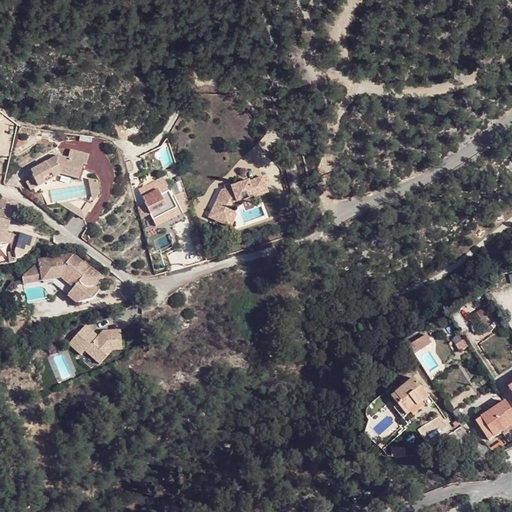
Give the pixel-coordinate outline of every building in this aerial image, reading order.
[(62,175),(78,179),(82,166),(86,167),(88,158),(72,154),(70,162),(58,159),(45,165),(31,172),(38,187),(46,183),(42,177),(50,173),(53,180),(62,175)] [(42,177),(46,183),(53,180),(50,173),(42,177)] [(221,189),(206,214),(218,221),(226,208),(229,201),(233,200),(233,201),(250,195),(251,196),(265,191),(260,175),(246,180),(245,179),(227,186),(228,187),(221,189)] [(30,191),(38,187),(34,179),(26,183),(30,191)] [(98,197),(98,180),(89,180),(90,197),(98,197)] [(158,226),(167,222),(183,215),(178,206),(174,207),(168,194),(161,198),(157,188),(153,190),(152,187),(144,191),(144,193),(140,195),(142,200),(143,199),(146,205),(144,206),(155,228),(158,226)] [(0,217),(12,220),(14,212),(16,212),(18,205),(0,199),(0,209),(0,217)] [(226,208),(218,221),(224,225),(232,211),(226,208)] [(0,217),(0,227),(9,230),(12,220),(0,217)] [(9,230),(0,227),(0,246),(12,244),(15,234),(9,232),(9,230)] [(70,256),(35,267),(38,277),(48,274),(50,280),(58,278),(63,282),(71,288),(68,292),(80,302),(91,299),(96,291),(90,286),(89,288),(88,288),(87,288),(86,289),(83,287),(88,280),(93,284),(99,277),(80,263),(79,263),(70,256)] [(19,290),(50,280),(48,274),(38,277),(35,267),(18,285),(19,290)] [(71,288),(63,282),(57,290),(76,304),(80,302),(68,292),(71,288)] [(85,324),(68,343),(80,354),(84,350),(98,364),(112,349),(121,349),(120,330),(103,331),(98,336),(85,324)] [(463,340),(461,337),(452,342),(455,346),(463,340)] [(410,351),(416,360),(433,348),(428,339),(410,351)] [(466,343),(463,340),(455,346),(457,349),(466,343)] [(80,357),(91,367),(95,363),(84,353),(80,357)] [(410,413),(422,404),(429,398),(414,379),(390,398),(397,407),(406,417),(410,413)] [(505,402),(502,399),(494,405),(479,415),(478,412),(471,416),(487,442),(494,438),(481,418),(505,402)] [(479,415),(494,405),(492,402),(478,412),(479,415)] [(510,428),(511,429),(511,412),(505,402),(481,418),(494,438),(503,432),(510,428)] [(422,404),(410,413),(412,416),(425,406),(422,404)] [(406,417),(397,407),(393,410),(402,420),(406,417)] [(387,450),(401,446),(399,439),(385,443),(387,450)]
